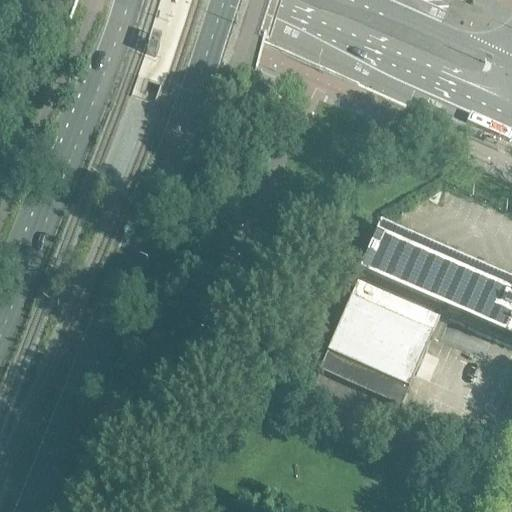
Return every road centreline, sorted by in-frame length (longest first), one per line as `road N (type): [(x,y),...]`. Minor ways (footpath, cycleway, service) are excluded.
road 1 (secondary): [(28,511),(224,0)]
road 2 (secondary): [(134,0),(5,323)]
road 3 (secondary): [(252,0),(332,33),(364,35),(475,83)]
road 4 (secondary): [(490,43),(376,0)]
